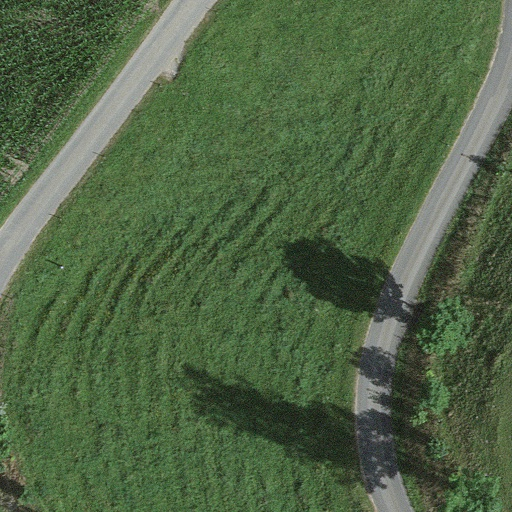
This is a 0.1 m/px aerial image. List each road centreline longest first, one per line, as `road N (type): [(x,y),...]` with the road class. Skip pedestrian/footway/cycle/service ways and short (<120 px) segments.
road 1 (unclassified): [(511,62),(418,255),(379,358),(379,455),(397,511)]
road 2 (unclassified): [(0,264),(193,0)]
